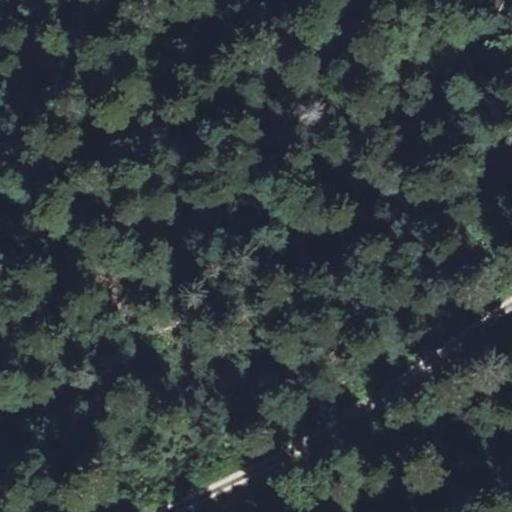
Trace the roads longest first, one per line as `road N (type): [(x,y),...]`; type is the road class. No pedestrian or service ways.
road 1 (track): [(160,511),(284,448),(452,337),(511,309)]
road 2 (track): [(362,511),(511,464)]
